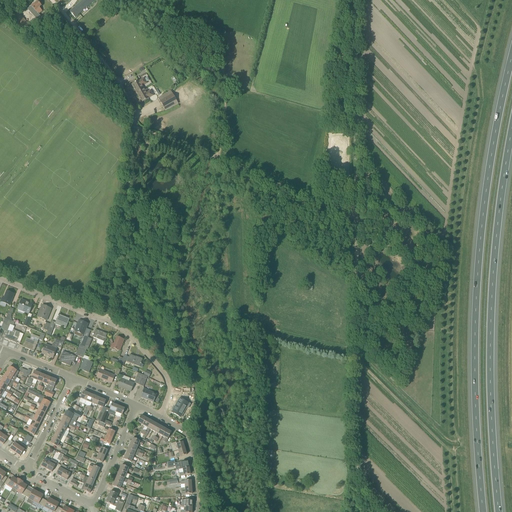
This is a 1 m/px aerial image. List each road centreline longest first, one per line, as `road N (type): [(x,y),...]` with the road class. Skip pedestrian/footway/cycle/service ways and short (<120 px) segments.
road 1 (unclassified): [(387,511),(360,473),(353,431),(362,211),(358,0)]
road 2 (motorway): [(511,56),(491,150),(474,318),(483,511)]
road 3 (motorway): [(498,511),(490,322),(511,128)]
road 4 (residential): [(160,416),(165,373),(132,334),(0,278)]
road 5 (track): [(111,324),(137,127)]
road 6 (track): [(137,127),(132,101),(52,0)]
road 7 (track): [(222,160),(362,211)]
